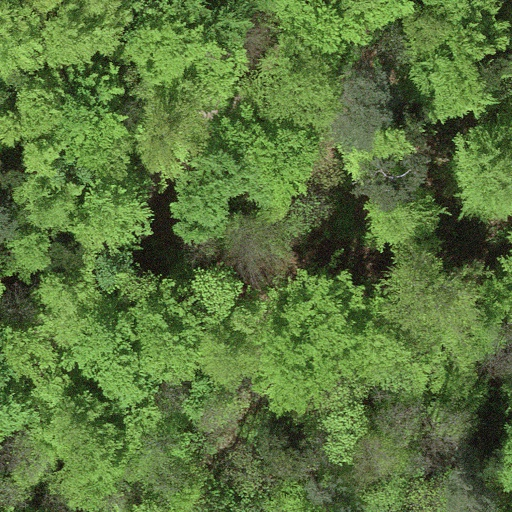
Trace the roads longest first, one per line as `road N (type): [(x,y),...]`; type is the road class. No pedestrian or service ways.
road 1 (track): [(374,0),(304,212),(150,511)]
road 2 (track): [(266,0),(0,409)]
